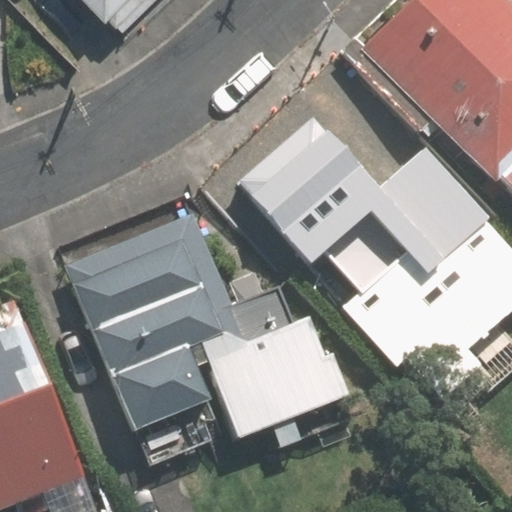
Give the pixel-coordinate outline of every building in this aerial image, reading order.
[(100,0),(131,31),(159,0),(100,0)] [(511,0),(414,0),(364,49),(498,183),(507,174),(511,179),(511,0)] [(359,55),(314,99),(241,171),(329,271),(356,246),(385,279),(399,266),(452,325),(489,293),(441,238),(454,228),(397,163),(429,134),(359,55)] [(131,434),(139,431),(226,399),(242,441),(278,429),(285,449),(313,438),(307,420),(360,401),(334,330),(319,313),(248,339),(243,327),(199,209),(66,258),(131,434)] [(96,511),(105,508),(14,301),(0,307),(0,511),(4,511),(50,493),(58,511),(96,511)]
